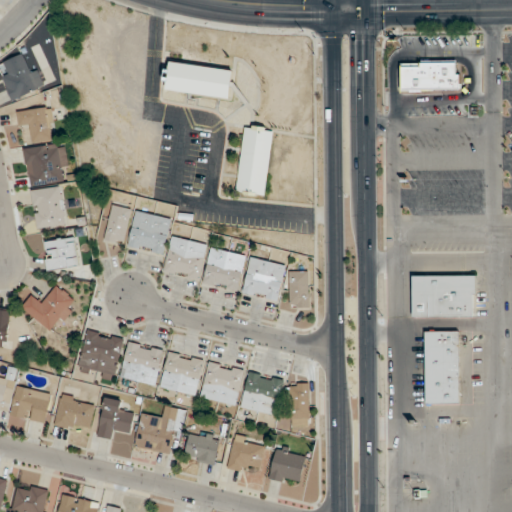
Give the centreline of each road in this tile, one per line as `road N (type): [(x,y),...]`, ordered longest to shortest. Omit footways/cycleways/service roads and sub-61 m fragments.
road 1 (secondary): [(330,9),(335,511)]
road 2 (secondary): [(367,511),(365,126)]
road 3 (residential): [(0,445),(270,511)]
road 4 (residential): [(335,347),(132,298)]
road 5 (secondary): [(365,8),(511,6)]
road 6 (secondary): [(210,0),(330,9)]
